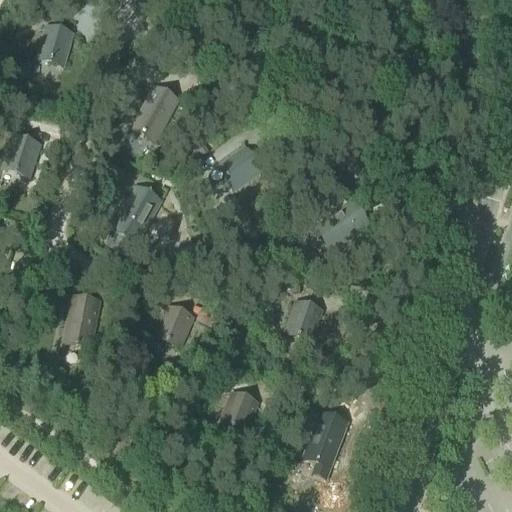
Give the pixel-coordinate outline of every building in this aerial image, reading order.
[(63,69),(71,40),(72,38),(55,32),(43,29),(34,61),(63,69)] [(136,82),(129,91),(138,97),(144,88),(136,82)] [(128,131),(154,146),(176,107),(150,93),(128,131)] [(0,171),(28,180),(39,148),(10,139),(0,171)] [(259,176),(248,162),(251,160),(244,150),(217,169),(235,194),(259,176)] [(133,251),(158,207),(132,193),(107,237),(133,251)] [(366,228),(349,204),(312,232),(329,256),(366,228)] [(37,206),(29,214),(36,222),(45,215),(37,206)] [(61,346),(90,351),(98,308),(69,302),(61,346)] [(282,336),(310,345),(320,317),(292,307),(282,336)] [(152,340),(179,352),(191,324),(164,312),(152,340)] [(217,426),(244,437),(255,410),(228,398),(217,426)] [(301,460),(329,471),(346,426),(318,416),(301,460)]
